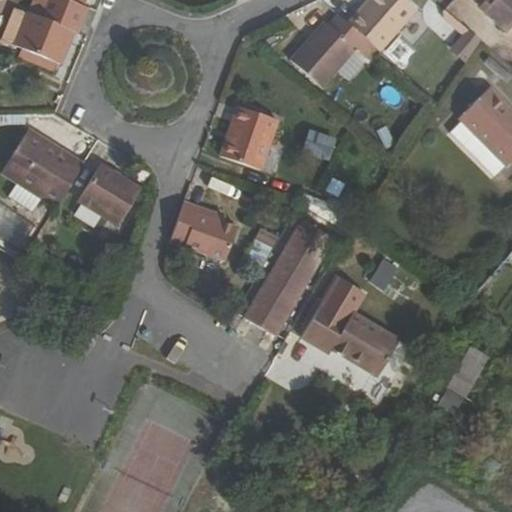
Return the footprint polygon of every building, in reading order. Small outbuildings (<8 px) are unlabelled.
[(73,27),(77,29),(87,5),(83,4),(74,0),(46,0),(40,14),(29,9),(15,41),(59,60),(62,53),(58,52),(70,26),(73,27)] [(378,0),(364,17),(360,14),(348,27),(365,42),(379,55),(416,13),(402,0),(378,0)] [(378,0),(372,0),(360,14),(364,17),(378,0)] [(511,0),(484,0),(493,8),(489,13),(510,31),(511,29),(511,0)] [(448,14),(446,16),(446,22),(465,35),(469,30),(448,14)] [(323,89),(365,42),(348,27),(337,18),(328,28),(313,45),(308,41),(291,60),(323,89)] [(328,28),(324,24),(308,41),(313,45),(328,28)] [(62,53),(73,27),(70,26),(58,52),(62,53)] [(465,35),(456,48),(472,59),(485,41),(469,30),(465,35)] [(377,95),(394,108),(404,96),(386,82),(377,95)] [(511,103),(494,87),(463,119),(465,121),(455,131),(501,175),(511,162),(511,103)] [(257,169),(276,120),(237,105),(231,122),(235,124),(222,155),(257,169)] [(235,124),(231,122),(219,153),(222,155),(235,124)] [(23,124),(0,159),(0,166),(12,174),(37,190),(50,199),(77,157),(23,124)] [(300,151),(328,160),(335,136),(308,128),(300,151)] [(135,183),(96,157),(73,192),(112,218),(135,183)] [(3,188),(28,204),(37,190),(12,174),(3,188)] [(220,259),(234,224),(218,218),(192,207),(194,202),(181,198),(167,238),(220,259)] [(350,200),(343,218),(357,223),(369,206),(350,200)] [(218,218),(219,213),(194,202),(192,207),(218,218)] [(0,237),(11,245),(25,223),(0,207),(0,237)] [(240,315),(272,336),(335,240),(303,220),(240,315)] [(263,264),(278,237),(260,227),(245,254),(263,264)] [(384,292),(399,267),(382,257),(367,282),(384,292)] [(485,289),(496,298),(511,279),(511,272),(504,266),(485,289)] [(347,321),(321,304),(298,339),(325,356),(326,353),(370,382),(394,346),(350,317),(347,321)] [(466,344),(437,407),(458,417),(488,354),(466,344)] [(477,470),(487,482),(502,468),(491,457),(477,470)]
